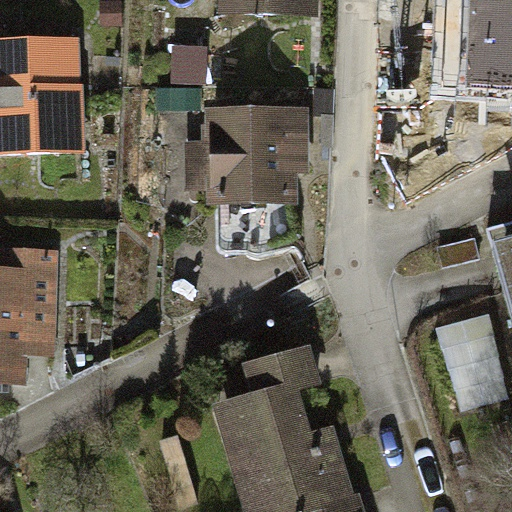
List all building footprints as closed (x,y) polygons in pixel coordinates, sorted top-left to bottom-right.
[(225,0),(225,18),(315,23),(316,0),(225,0)] [(511,0),(437,0),(433,99),(511,102),(511,0)] [(80,35),(0,38),(0,152),(84,150),(80,35)] [(315,106),(202,104),(200,208),(312,211),(315,106)] [(511,228),(492,234),(511,304),(511,228)] [(53,263),(0,260),(0,387),(46,390),(53,263)] [(465,405),(511,400),(502,315),(455,320),(465,405)] [(299,383),(218,406),(247,511),(285,511),(291,511),(365,511),(345,439),(317,447),(299,383)]
